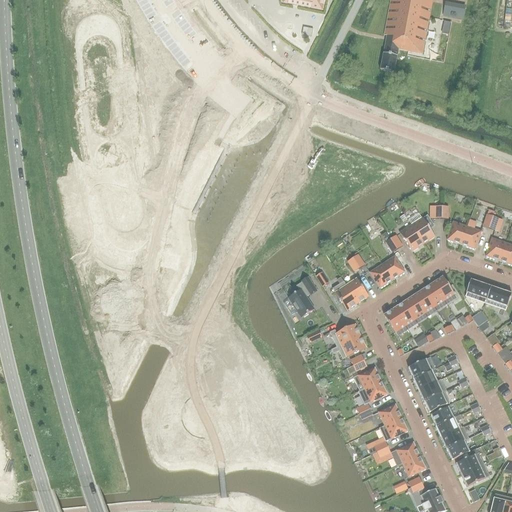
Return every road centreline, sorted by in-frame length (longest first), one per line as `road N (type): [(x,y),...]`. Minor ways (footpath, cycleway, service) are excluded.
road 1 (primary): [(97,511),(29,248),(4,0)]
road 2 (residential): [(365,312),(458,511)]
road 3 (residential): [(312,96),(511,172)]
road 4 (primary): [(0,327),(51,511)]
road 5 (residential): [(511,282),(445,260),(365,312)]
